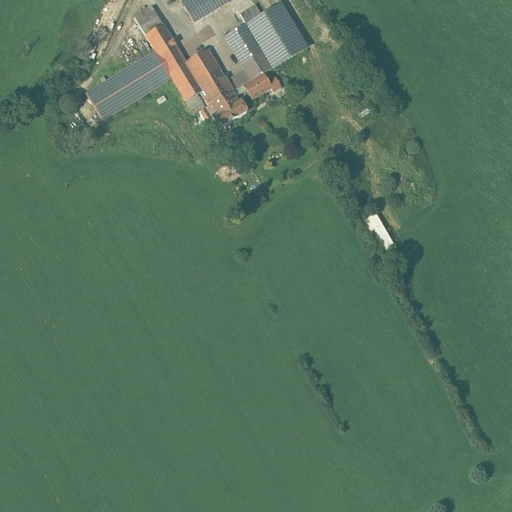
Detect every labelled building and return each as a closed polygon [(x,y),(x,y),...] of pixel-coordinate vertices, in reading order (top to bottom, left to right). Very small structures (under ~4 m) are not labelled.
[(106,0),(94,29),(111,36),(122,7),(106,0)] [(227,0),(179,0),(188,15),(192,21),(193,24),(229,3),(227,0)] [(255,6),(240,15),(246,25),(261,16),(255,6)] [(246,27),(271,70),(307,49),(281,6),(246,27)] [(134,19),(145,37),(163,26),(151,9),(134,19)] [(200,95),(200,94),(183,66),(186,64),(163,26),(145,37),(155,53),(171,80),(185,103),(197,96),(200,95)] [(245,71),(251,83),(262,76),(271,71),(271,70),(246,27),(245,27),(225,39),(245,71)] [(208,108),(233,93),(234,93),(228,82),(227,83),(207,52),(186,64),(183,66),(200,94),(200,95),(208,108)] [(102,123),(171,80),(155,53),(85,95),(102,123)] [(242,88),(251,83),(245,71),(233,78),(239,90),(242,88)] [(251,83),(242,88),(245,92),(251,102),(271,91),(273,94),(280,89),(274,79),(267,83),(262,76),(251,83)] [(234,93),(239,90),(233,78),(227,82),(228,82),(234,93)] [(245,92),(242,88),(239,90),(234,93),(233,93),(236,98),(245,92)] [(208,108),(198,114),(211,135),(218,131),(247,114),(240,103),(239,104),(236,98),(233,93),(208,108)] [(205,109),(197,96),(185,103),(193,116),(205,109)] [(373,216),(361,223),(381,256),(392,249),(373,216)]
